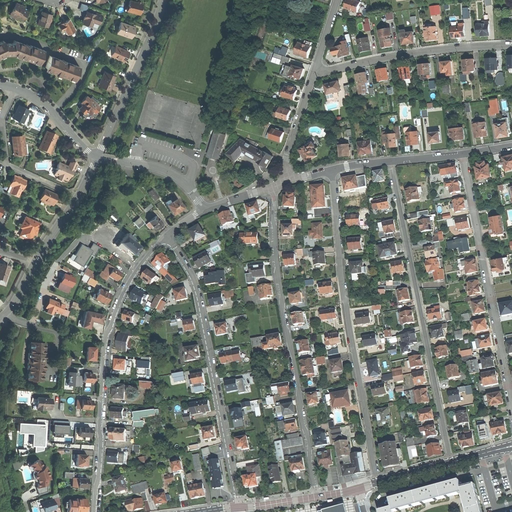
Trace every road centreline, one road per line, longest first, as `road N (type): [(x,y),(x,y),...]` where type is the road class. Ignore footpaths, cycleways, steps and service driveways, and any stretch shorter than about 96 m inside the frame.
road 1 (residential): [(376,482),(342,297),(331,170)]
road 2 (residential): [(275,186),(281,309),(316,496)]
road 3 (residential): [(390,161),(450,462)]
road 4 (residential): [(165,235),(126,285),(105,336),(93,511)]
road 5 (residential): [(238,506),(198,296),(165,235)]
road 6 (residential): [(511,405),(462,154)]
road 7 (residential): [(313,74),(395,55),(511,45)]
road 8 (residential): [(161,0),(96,157)]
road 9 (residential): [(96,157),(168,172),(205,211)]
